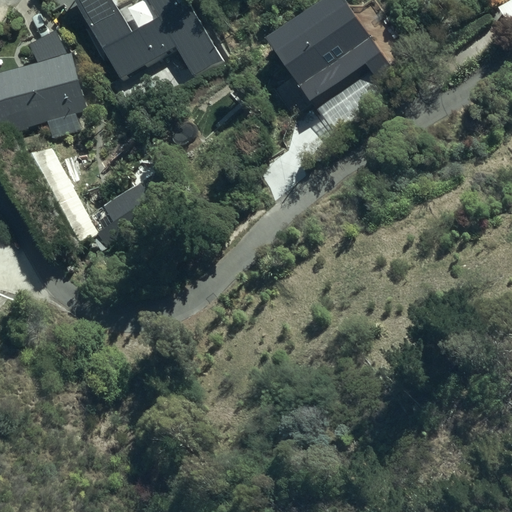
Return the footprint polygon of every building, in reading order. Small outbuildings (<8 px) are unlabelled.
[(411,0),(423,18),(451,2),(455,7),(466,0),(411,0)] [(511,4),(498,14),(511,34),(511,4)] [(324,7),(266,50),(313,111),(367,72),(382,92),(397,81),(347,12),(334,21),(324,7)] [(38,66),(0,76),(0,137),(48,124),(53,140),(81,132),(76,117),(88,114),(71,59),(67,60),(59,39),(31,52),(38,66)] [(164,209),(150,185),(101,212),(115,237),(164,209)] [(426,250),(400,213),(365,237),(392,275),(426,250)] [(511,232),(479,241),(479,244),(443,253),(459,307),(511,293),(511,232)] [(342,285),(332,277),(344,263),(331,252),(319,267),(317,265),(263,330),(273,339),(266,347),(256,339),(229,371),(254,392),(342,285)] [(251,277),(220,309),(236,324),(267,292),(251,277)]
